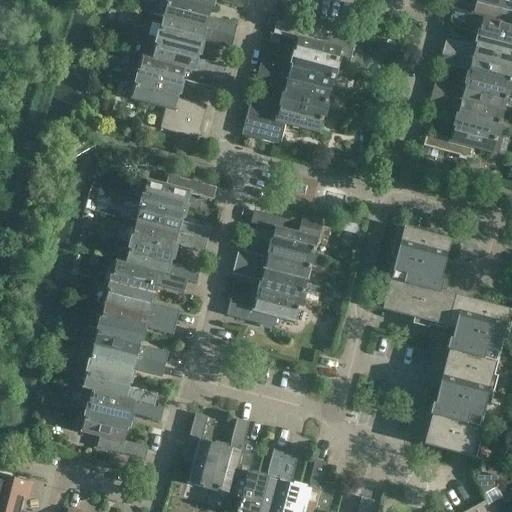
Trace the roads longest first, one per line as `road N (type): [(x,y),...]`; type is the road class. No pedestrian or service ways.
road 1 (residential): [(196,380),(213,275),(245,180),(224,133),(264,0)]
road 2 (residential): [(349,362),(354,310),(384,199),(396,194),(511,225)]
road 3 (residential): [(413,511),(419,483),(340,433),(329,414)]
road 4 (residential): [(329,414),(196,380)]
road 5 (residential): [(50,511),(59,477),(156,501)]
road 6 (residential): [(408,124),(436,35),(412,8)]
road 7 (residential): [(156,501),(182,402),(196,380)]
